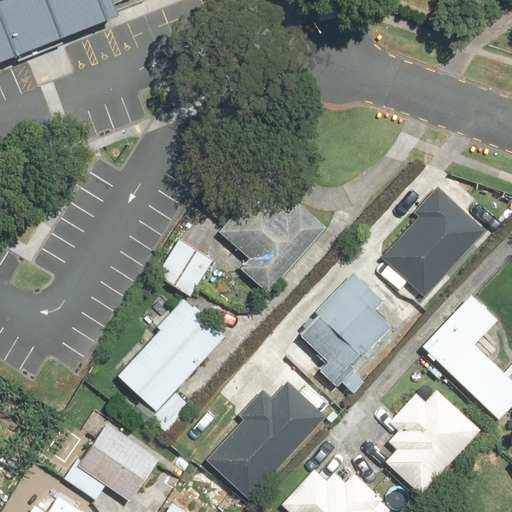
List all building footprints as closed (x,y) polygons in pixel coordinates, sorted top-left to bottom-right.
[(115,0),(0,0),(0,58),(118,7),(115,0)] [(407,218),(376,251),(411,284),(471,220),(424,176),(395,206),(407,218)] [(252,189),(213,231),(243,259),(235,267),(263,293),(322,230),(291,202),(280,215),(252,189)] [(175,239),(151,277),(186,299),(210,262),(175,239)] [(378,302),(346,272),(289,334),(295,340),(285,350),(329,390),(336,382),(349,394),(360,382),(347,371),(386,328),(369,313),(378,302)] [(464,295),(415,346),(492,420),(511,398),(511,388),(467,346),(491,321),(464,295)] [(182,301),(108,380),(134,405),(132,407),(161,435),(187,407),(170,391),(221,338),(182,301)] [(273,371),(195,457),(238,495),(315,409),(273,371)] [(410,494),(470,430),(431,394),(417,409),(406,399),(378,429),(389,439),(371,458),(410,494)] [(153,459),(101,424),(74,463),(71,461),(59,479),(91,501),(100,487),(123,503),(153,459)] [(511,452),(502,463),(511,472),(511,452)] [(310,469),(276,504),(284,511),(387,511),(348,474),(341,482),(330,471),(321,480),(310,469)] [(78,511),(72,508),(76,501),(58,490),(43,511),(39,511),(29,506),(24,511),(78,511)]
